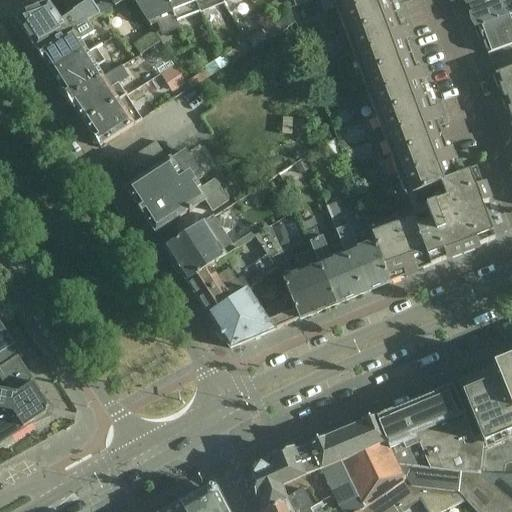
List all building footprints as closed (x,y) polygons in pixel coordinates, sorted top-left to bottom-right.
[(99,16),(87,0),(59,0),(48,5),(18,16),(17,22),(34,49),(81,25),(99,16)] [(87,0),(99,16),(127,0),(133,0),(147,21),(154,18),(158,29),(175,22),(166,0),(87,0)] [(199,13),(193,0),(166,0),(175,22),(199,13)] [(193,0),(199,13),(223,4),(220,0),(193,0)] [(457,178),(442,138),(390,0),(330,0),(404,197),(457,178)] [(511,15),(511,6),(509,0),(484,0),(469,6),(472,15),(470,16),(470,18),(471,20),(471,22),(472,25),(473,26),(474,28),(477,28),(511,15)] [(511,15),(477,28),(478,30),(475,31),(476,33),(476,35),(477,37),(478,39),(479,40),(480,42),(482,41),(488,56),(511,46),(511,15)] [(288,17),(264,32),(269,40),(293,25),(288,17)] [(83,28),(81,25),(34,49),(51,75),(96,50),(88,37),(80,41),(75,33),(83,28)] [(245,44),(224,57),(229,65),(250,52),(245,44)] [(105,63),(96,50),(51,75),(67,100),(112,73),(110,71),(101,75),(96,67),(105,63)] [(229,65),(224,57),(203,71),(204,73),(207,78),(229,65)] [(122,68),(112,74),(112,73),(67,100),(83,124),(126,97),(119,85),(129,79),(122,68)] [(511,69),(495,76),(495,77),(493,78),(497,89),(499,88),(503,100),(501,101),(505,112),(508,111),(511,122),(510,123),(511,129),(511,69)] [(190,89),(207,78),(204,73),(187,84),(190,89)] [(204,84),(195,88),(200,102),(210,99),(204,84)] [(141,120),(126,97),(83,124),(99,149),(116,138),(141,120)] [(167,161),(156,144),(147,150),(158,167),(167,161)] [(158,167),(147,150),(137,156),(149,173),(158,167)] [(185,153),(143,180),(126,191),(155,235),(172,224),(205,202),(212,214),(228,204),(220,192),(214,182),(199,192),(193,183),(201,179),(185,153)] [(149,173),(137,156),(128,162),(139,179),(149,173)] [(139,179),(128,162),(119,168),(130,185),(139,179)] [(409,217),(430,268),(448,260),(447,258),(475,246),(476,248),(494,241),(481,207),(488,205),(487,202),(484,203),(479,190),(482,189),(476,171),(457,178),(404,197),(412,216),(409,217)] [(342,219),(336,205),(326,209),(332,223),(331,224),(340,246),(344,255),(361,296),(391,284),(370,233),(353,240),(344,219),(342,219)] [(355,236),(381,226),(376,212),(350,223),(355,236)] [(397,277),(399,280),(400,280),(399,278),(406,275),(421,269),(422,271),(430,268),(409,217),(374,231),(394,279),(397,277)] [(213,218),(181,239),(165,249),(187,283),(209,269),(210,270),(258,238),(255,233),(232,248),(213,218)] [(318,230),(314,220),(302,225),(305,235),(312,252),(335,307),(361,296),(344,255),(340,246),(327,251),(318,230)] [(271,229),(259,238),(265,247),(269,255),(233,279),(228,271),(216,279),(210,270),(209,269),(187,283),(208,317),(248,292),(278,272),(274,260),(282,255),(271,229)] [(288,270),(282,255),(274,260),(278,272),(288,295),(299,322),(335,307),(312,252),(294,260),(300,274),(295,276),(291,268),(288,270)] [(263,315),(248,292),(208,317),(230,350),(299,322),(288,295),(280,300),(281,302),(266,311),(267,312),(263,315)] [(0,450),(1,450),(0,448),(34,426),(33,424),(45,416),(47,407),(39,395),(40,394),(19,360),(22,358),(19,353),(18,353),(0,325),(0,450)] [(511,433),(511,360),(511,359),(493,366),(501,384),(472,396),(470,391),(462,394),(480,439),(483,446),(511,433)] [(391,413),(376,419),(386,444),(388,443),(400,466),(476,474),(480,474),(483,446),(480,439),(472,442),(458,407),(451,389),(391,413)] [(386,444),(376,419),(322,441),(321,442),(322,442),(314,446),(313,445),(312,445),(310,446),(320,472),(341,463),(386,444)] [(511,463),(511,454),(507,442),(484,451),(505,466),(511,463)] [(380,497),(394,488),(407,479),(400,466),(388,443),(386,444),(341,463),(363,509),(380,497)] [(320,472),(310,446),(261,466),(254,476),(258,497),(307,476),(320,472)] [(505,466),(484,451),(482,474),(504,477),(505,466)] [(332,511),(358,511),(363,509),(341,463),(320,472),(339,508),(332,511)] [(511,511),(511,505),(476,474),(400,466),(407,479),(420,499),(431,491),(459,495),(466,502),(474,511),(511,511)] [(332,511),(339,508),(320,472),(307,476),(258,497),(258,498),(259,500),(260,500),(262,511),(261,511),(260,511),(332,511)] [(511,476),(504,477),(482,474),(480,474),(476,474),(511,505),(511,476)] [(421,501),(420,499),(407,479),(394,488),(408,510),(420,502),(421,501)] [(405,511),(408,510),(394,488),(380,497),(390,511),(405,511)] [(226,511),(217,492),(206,490),(179,505),(182,511),(226,511)] [(431,491),(420,499),(421,501),(420,502),(426,511),(445,511),(466,502),(459,495),(431,491)] [(390,511),(380,497),(363,509),(365,511),(390,511)]
